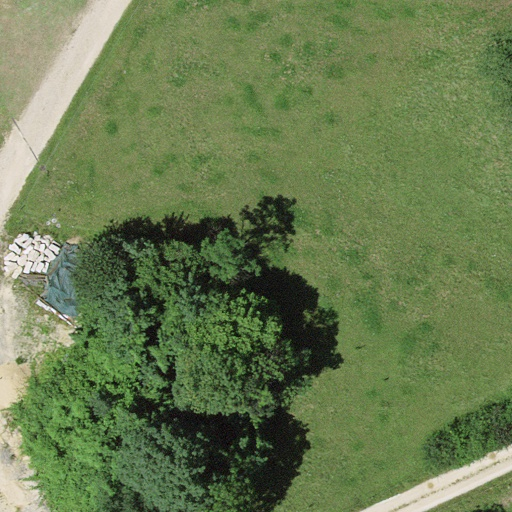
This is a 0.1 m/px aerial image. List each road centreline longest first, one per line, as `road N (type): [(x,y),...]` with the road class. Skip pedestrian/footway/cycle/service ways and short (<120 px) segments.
road 1 (track): [(97,0),(38,109),(0,205)]
road 2 (track): [(511,453),(395,511)]
